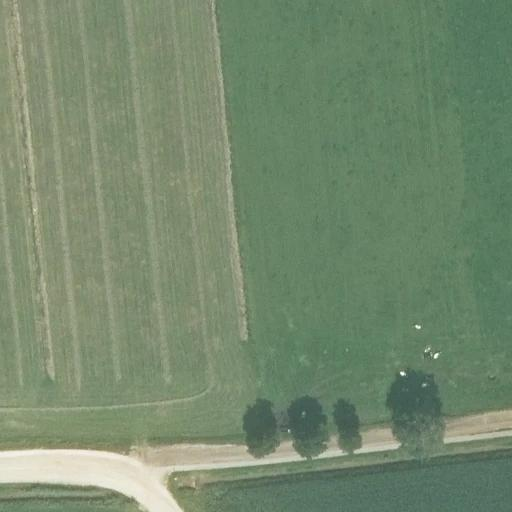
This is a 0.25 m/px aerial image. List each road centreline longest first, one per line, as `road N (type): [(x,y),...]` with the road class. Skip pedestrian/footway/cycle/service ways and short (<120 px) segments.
road 1 (track): [(511,422),(296,449),(151,457),(125,474)]
road 2 (track): [(125,474),(0,468)]
